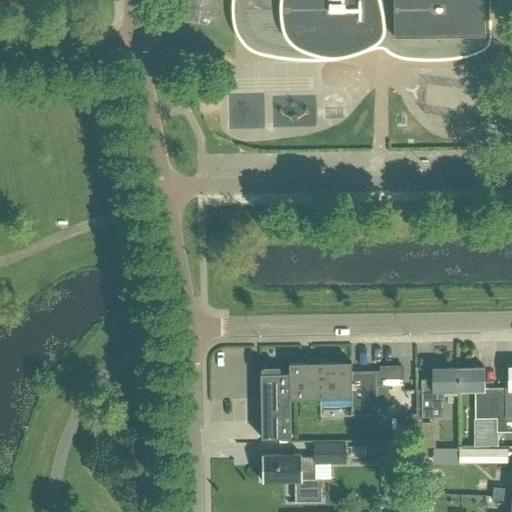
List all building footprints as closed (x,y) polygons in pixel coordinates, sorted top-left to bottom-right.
[(485,33),(484,0),(238,0),(238,3),(238,11),(239,15),(240,23),(243,31),(249,39),(250,40),(259,46),(267,48),(279,50),(291,52),(303,53),(315,53),(327,53),(339,51),(351,48),(363,44),(373,40),(376,37),(378,34),(386,34),(386,38),(388,42),(392,46),(399,50),(405,51),(411,52),(423,53),(435,53),(447,52),(459,51),(471,48),(480,44),(483,41),(484,37),(485,33)] [(351,372),(351,362),(324,363),(319,363),(320,398),(351,397),(351,417),(377,416),(377,371),(351,372)] [(320,398),(319,363),(311,363),(289,363),(289,373),(260,373),(261,438),(292,438),(291,398),(320,398)] [(497,419),(496,388),(484,388),(484,366),(458,367),(458,388),(474,388),(475,407),(475,419),(497,419)] [(511,366),(508,367),(508,387),(496,388),(497,419),(497,433),(511,432),(511,366)] [(432,389),(415,389),(416,422),(428,422),(428,407),(442,407),(442,389),(458,388),(458,367),(431,367),(432,389)] [(345,442),(313,443),(313,456),(301,457),(301,454),(261,455),(261,480),(294,479),(295,502),(321,502),(321,478),(302,479),(301,472),(314,472),(314,462),(345,461),(345,442)] [(459,448),(458,462),(483,462),(483,449),(459,448)] [(399,464),(380,465),(381,485),(384,485),(385,500),(387,500),(387,503),(401,503),(399,464)] [(511,488),(495,487),(494,498),(505,499),(511,499),(511,488)] [(416,497),(414,511),(425,511),(427,499),(416,497)]
